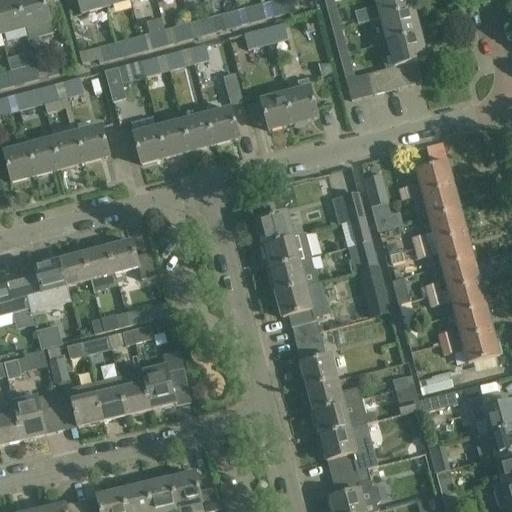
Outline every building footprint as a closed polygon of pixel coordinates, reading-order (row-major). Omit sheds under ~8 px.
[(26,30),(17,0),(15,0),(0,4),(0,30),(1,36),(26,30)] [(54,35),(50,23),(44,0),(17,0),(26,30),(29,42),(54,35)] [(107,8),(104,0),(77,0),(82,15),(107,8)] [(104,0),(107,8),(131,2),(130,0),(104,0)] [(281,0),(262,5),(266,21),(290,14),(286,0),(281,0)] [(350,14),(373,9),(371,0),(357,0),(347,2),(350,14)] [(375,0),(378,8),(354,15),(357,24),(380,18),(413,10),(409,0),(375,0)] [(326,6),(332,31),(341,28),(334,4),(326,6)] [(237,12),(242,27),(266,21),(262,5),(237,12)] [(380,18),(387,43),(419,34),(413,10),(380,18)] [(242,27),(237,12),(213,18),(217,34),(242,27)] [(217,34),(213,18),(189,25),(193,40),(217,34)] [(146,26),(149,35),(140,38),(145,53),(169,47),(165,31),(164,31),(161,22),(146,26)] [(193,40),(189,25),(165,31),(169,47),(193,40)] [(268,31),(272,46),(288,42),(284,26),(268,31)] [(348,53),(341,28),(332,31),(339,55),(348,53)] [(268,31),(244,38),(248,52),(272,46),(268,31)] [(387,43),(394,68),(404,65),(416,62),(426,59),(419,34),(387,43)] [(145,53),(140,38),(116,44),(120,60),(145,53)] [(120,60),(116,44),(95,50),(99,65),(116,61),(120,60)] [(190,51),(195,67),(210,63),(205,47),(190,51)] [(195,67),(190,51),(166,57),(170,73),(195,67)] [(339,55),(346,81),(354,78),(353,72),(348,53),(339,55)] [(170,73),(166,57),(142,64),(146,80),(170,73)] [(60,59),(35,65),(39,81),(64,75),(60,59)] [(421,83),(416,62),(404,65),(409,86),(421,83)] [(142,64),(106,73),(113,104),(127,100),(123,86),(146,80),(142,64)] [(39,81),(35,65),(11,72),(15,88),(39,81)] [(399,89),(409,86),(404,65),(394,68),(393,68),(399,89)] [(387,92),(399,89),(393,68),(381,71),(387,92)] [(375,95),(387,92),(381,71),(369,74),(375,95)] [(11,72),(0,74),(0,91),(15,88),(11,72)] [(363,99),(375,95),(369,74),(357,77),(363,99)] [(236,75),(224,78),(231,105),(243,102),(236,75)] [(354,78),(346,81),(351,102),(363,99),(357,77),(354,78)] [(64,85),(68,100),(88,95),(84,79),(64,85)] [(68,100),(64,85),(40,91),(44,107),(68,100)] [(286,95),(293,125),(318,118),(310,89),(286,95)] [(44,107),(40,91),(16,97),(20,113),(44,107)] [(293,125),(286,95),(261,102),(269,131),(293,125)] [(0,118),(20,113),(16,97),(0,101),(0,118)] [(207,116),(215,145),(240,139),(232,109),(207,116)] [(183,122),(191,152),(215,145),(207,116),(183,122)] [(159,128),(167,158),(191,152),(183,122),(159,128)] [(102,128),(77,134),(85,164),(110,157),(102,128)] [(167,158),(159,128),(134,135),(142,165),(167,158)] [(53,141),(61,170),(85,164),(77,134),(53,141)] [(53,141),(29,147),(37,176),(61,170),(53,141)] [(37,176),(29,147),(4,154),(12,183),(37,176)] [(416,172),(420,187),(398,193),(401,203),(414,199),(423,196),(454,188),(447,164),(416,172)] [(109,187),(128,181),(123,167),(105,174),(109,187)] [(371,211),(373,210),(388,206),(381,178),(365,183),(364,183),(371,211)] [(423,196),(429,221),(461,213),(454,188),(423,196)] [(352,223),(365,219),(360,196),(359,196),(346,200),(352,223)] [(387,207),(373,211),(371,212),(374,222),(376,222),(390,218),(387,207)] [(260,234),(264,246),(293,239),(286,213),(257,221),(258,224),(255,225),(258,234),(260,234)] [(429,221),(433,235),(411,241),(414,251),(467,237),(461,213),(429,221)] [(356,238),(358,248),(372,244),(369,234),(356,238)] [(439,256),(442,269),(474,261),(467,237),(414,251),(417,262),(439,256)] [(293,239),(264,246),(264,249),(262,249),(264,259),(267,258),(270,270),(299,263),(293,239)] [(115,275),(139,269),(143,282),(158,278),(152,255),(137,259),(133,241),(108,247),(115,275)] [(372,244),(358,248),(357,248),(363,271),(378,267),(372,244)] [(91,281),(115,275),(108,247),(84,254),(91,281)] [(67,288),(91,281),(84,254),(60,260),(67,288)] [(43,293),(33,296),(27,297),(30,306),(45,302),(43,294),(67,288),(60,260),(36,267),(36,268),(43,293)] [(273,282),(277,294),(305,287),(319,283),(316,272),(315,273),(311,261),(299,264),(299,263),(270,270),(271,273),(268,274),(270,282),(273,282)] [(442,269),(446,284),(425,290),(427,299),(480,285),(474,261),(442,269)] [(383,287),(378,267),(363,271),(358,273),(363,292),(373,289),(383,287)] [(43,293),(36,268),(26,271),(33,296),(43,293)] [(27,297),(33,296),(26,271),(15,273),(22,298),(27,297)] [(12,301),(22,298),(15,273),(5,276),(12,301)] [(27,297),(22,298),(12,301),(5,276),(5,275),(0,276),(0,305),(12,303),(14,310),(30,306),(27,297)] [(134,275),(122,276),(123,292),(136,291),(134,275)] [(452,304),(455,317),(487,309),(480,285),(427,299),(430,310),(452,304)] [(305,287),(277,294),(277,297),(274,297),(277,306),(279,306),(283,318),(289,317),(292,328),(317,322),(314,310),(312,311),(305,287)] [(390,315),(385,295),(375,298),(365,301),(370,320),(390,315)] [(438,338),(440,347),(493,333),(487,309),(455,317),(459,332),(438,338)] [(126,315),(130,328),(149,323),(146,310),(126,315)] [(120,330),(130,328),(126,315),(117,317),(120,330)] [(95,336),(106,334),(102,321),(92,323),(95,336)] [(292,328),(295,340),(320,334),(317,322),(292,328)] [(150,327),(132,332),(135,345),(154,340),(150,327)] [(58,328),(38,334),(43,351),(62,346),(58,328)] [(135,345),(132,332),(122,335),(125,347),(135,345)] [(444,359),(465,353),(469,366),(500,357),(493,333),(440,347),(444,359)] [(295,340),(299,353),(324,346),(320,334),(295,340)] [(408,340),(408,356),(432,356),(432,340),(408,340)] [(87,357),(97,355),(93,342),(84,344),(87,357)] [(324,346),(299,353),(303,368),(300,369),(303,378),(305,377),(308,389),(337,381),(330,356),(327,357),(324,346)] [(167,367),(142,373),(151,411),(176,405),(172,390),(188,386),(180,355),(165,359),(167,367)] [(21,378),(18,362),(17,361),(5,364),(5,365),(9,381),(21,378)] [(71,383),(66,361),(52,365),(57,386),(71,383)] [(127,417),(151,411),(142,373),(118,379),(127,417)] [(419,384),(422,396),(452,387),(449,376),(419,384)] [(118,379),(93,385),(103,423),(127,417),(118,379)] [(407,379),(393,383),(396,393),(409,389),(407,379)] [(340,393),(337,381),(308,389),(309,392),(306,393),(309,402),(312,401),(315,413),(349,404),(362,401),(359,388),(340,393)] [(57,407),(61,406),(72,403),(79,429),(103,423),(93,385),(69,391),(70,394),(54,398),(57,407)] [(420,415),(457,406),(454,393),(417,403),(420,415)] [(51,408),(57,407),(54,398),(39,402),(38,398),(13,404),(16,415),(23,442),(47,436),(41,411),(51,408)] [(485,420),(489,434),(511,428),(511,401),(484,409),(482,401),(481,402),(480,398),(469,401),(475,422),(485,420)] [(349,404),(315,413),(316,417),(313,418),(315,426),(318,425),(321,437),(350,429),(377,422),(375,414),(366,416),(362,401),(349,404)] [(402,418),(417,414),(414,402),(399,406),(402,418)] [(72,403),(61,406),(68,431),(78,428),(78,429),(79,429),(72,403)] [(0,406),(0,447),(23,442),(16,415),(3,418),(0,407),(0,406)] [(58,433),(68,431),(61,406),(57,407),(51,408),(58,433)] [(58,433),(51,408),(41,411),(47,436),(58,433)] [(486,461),(496,458),(511,453),(511,428),(489,434),(490,436),(480,439),(486,461)] [(331,474),(356,468),(353,454),(356,453),(350,429),(321,437),(322,440),(319,441),(322,450),(324,450),(331,474)] [(436,474),(448,471),(450,470),(444,446),(429,450),(436,474)] [(353,454),(356,468),(357,472),(367,470),(372,468),(370,459),(368,450),(356,453),(353,454)] [(511,479),(511,453),(496,458),(502,482),(511,479)] [(359,480),(357,472),(356,468),(331,474),(334,486),(359,480)] [(357,472),(359,480),(360,484),(370,481),(367,470),(357,472)] [(451,481),(448,471),(436,474),(438,484),(451,481)] [(183,477),(170,480),(178,511),(193,511),(204,509),(204,511),(221,511),(216,490),(200,494),(195,474),(192,475),(191,472),(182,475),(183,477)] [(178,511),(170,480),(168,481),(167,479),(158,481),(159,483),(147,486),(152,511),(178,511)] [(511,479),(502,482),(503,484),(493,487),(499,509),(509,507),(511,505),(511,479)] [(370,481),(360,484),(359,480),(334,486),(337,498),(331,499),(332,502),(329,503),(331,511),(334,511),(377,511),(376,507),(381,504),(377,490),(372,489),(370,481)] [(127,511),(152,511),(147,486),(143,487),(142,484),(133,486),(134,489),(122,492),(127,511)] [(90,511),(127,511),(122,492),(120,492),(119,490),(108,493),(109,495),(98,498),(87,501),(90,511)] [(455,495),(442,498),(445,508),(457,505),(455,495)] [(90,511),(87,501),(76,503),(78,511),(90,511)] [(67,505),(42,511),(41,511),(78,511),(76,503),(67,506),(67,505)]
